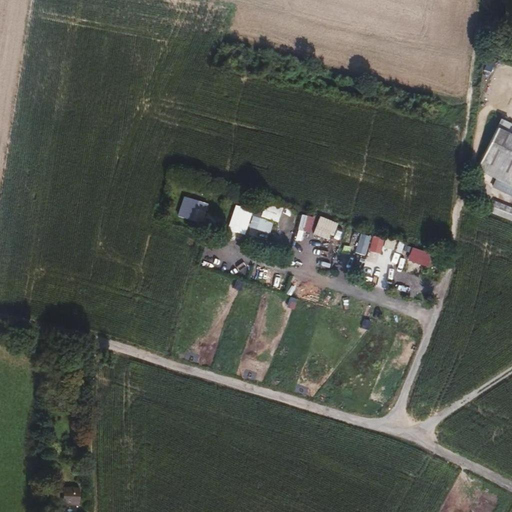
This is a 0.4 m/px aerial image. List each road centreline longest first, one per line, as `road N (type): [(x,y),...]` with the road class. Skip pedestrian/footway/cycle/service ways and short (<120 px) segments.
road 1 (residential): [(511,492),(381,427),(91,338),(0,325)]
road 2 (track): [(87,511),(91,338)]
road 3 (track): [(381,427),(448,278)]
road 4 (track): [(409,441),(511,368)]
